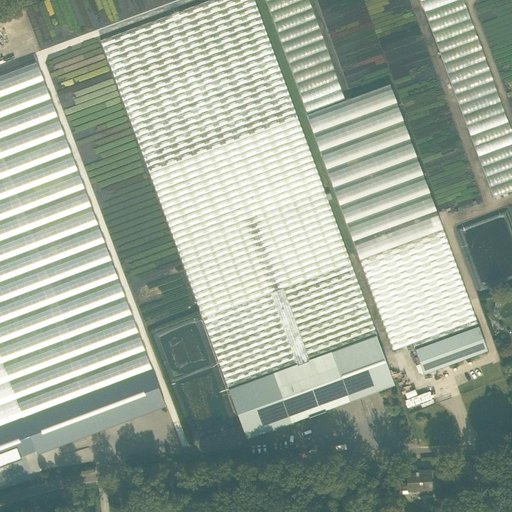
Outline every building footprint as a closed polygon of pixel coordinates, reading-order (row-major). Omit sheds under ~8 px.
[(377,336),(298,118),(253,0),(210,0),(101,41),(150,172),(203,316),(230,390),(377,336)] [(267,0),(305,112),(343,100),(310,0),(267,0)] [(420,0),(436,50),(444,50),(449,49),(449,67),(490,197),(511,190),(511,138),(469,0),(420,0)] [(0,358),(22,417),(152,369),(37,63),(0,76),(0,358)] [(307,114),(360,259),(366,276),(393,350),(413,343),(416,349),(431,344),(479,326),(390,85),(307,114)] [(488,351),(479,326),(431,344),(440,368),(488,351)] [(293,422),(349,401),(395,384),(377,336),(230,390),(248,438),(270,430),(271,431),(293,423),(293,422)] [(152,369),(22,417),(36,455),(166,407),(152,369)] [(408,484),(401,484),(402,494),(409,493),(409,491),(418,491),(418,486),(432,485),(432,482),(440,482),(439,470),(414,472),(414,474),(407,475),(408,484)] [(459,474),(456,486),(463,488),(467,476),(459,474)]
